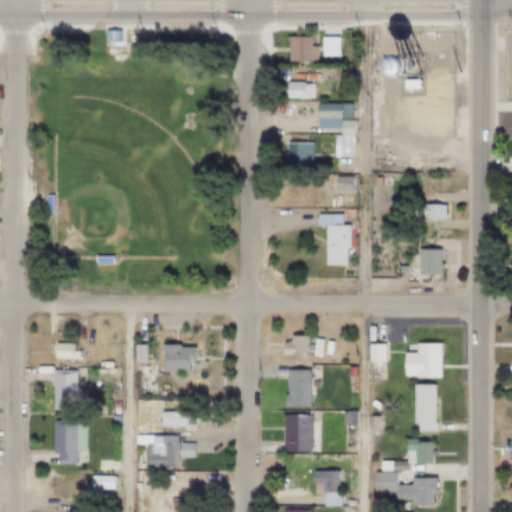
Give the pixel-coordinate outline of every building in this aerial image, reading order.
[(103,42),(103,30),(117,30),(117,42),(103,42)] [(307,61),(284,61),(284,36),(307,37),(307,46),(313,46),(313,61),(307,61)] [(317,37),(335,37),(335,56),(317,56),(317,37)] [(413,73),(416,71),(417,68),(418,65),(417,61),(415,58),(412,56),(408,54),(404,55),(401,57),(398,60),(397,65),(398,69),(401,73),(405,75),(409,75),(413,73)] [(305,82),(305,74),(314,74),(313,82),(305,82)] [(396,79),(419,80),(418,94),(395,93),(396,79)] [(167,81),(194,81),(195,127),(168,128),(167,81)] [(300,84),(310,84),(309,99),(295,99),(283,99),(283,82),(300,82),(300,84)] [(348,104),(348,119),(336,119),(336,128),(314,128),(314,103),(336,104),(348,104)] [(351,135),(337,135),(337,120),(351,121),(351,135)] [(331,158),(331,136),(350,136),(350,159),(331,158)] [(308,143),(308,166),(283,166),(283,142),(308,143)] [(332,177),(349,177),(348,192),(332,192),(332,177)] [(377,185),(377,177),(388,177),(388,185),(377,185)] [(440,206),(440,220),(412,220),(412,205),(440,206)] [(342,249),(342,266),(321,266),(321,229),(313,229),(314,214),(338,214),(338,225),(346,225),(345,249),(342,249)] [(415,274),(415,250),(437,250),(436,275),(415,274)] [(91,265),(91,257),(109,257),(109,265),(91,265)] [(72,358),(54,358),(53,358),(53,349),(54,349),(55,332),(72,332),(72,349),(78,349),(78,358),(72,358)] [(282,342),(289,342),(289,334),(306,335),(305,355),(297,355),(281,355),(282,342)] [(313,337),(321,338),(320,356),(313,356),(313,337)] [(134,343),(147,344),(146,363),(133,363),(134,343)] [(367,343),(383,344),(383,360),(367,360),(367,343)] [(403,352),(415,352),(415,343),(440,343),(439,377),(415,377),(415,375),(403,375),(403,352)] [(187,373),(175,373),(162,373),(162,344),(179,344),(179,347),(188,347),(194,347),(194,363),(188,363),(187,373)] [(52,370),(74,370),(74,409),(52,409),(52,370)] [(293,406),(282,406),(282,393),(285,394),(286,370),(308,370),(308,406),(293,406)] [(413,384),(433,384),(433,422),(435,422),(435,431),(417,431),(417,423),(413,423),(413,384)] [(369,402),(374,397),(384,405),(380,411),(369,402)] [(159,426),(159,411),(161,411),(161,402),(169,402),(169,411),(187,411),(187,426),(159,426)] [(356,410),(356,424),(342,424),(342,410),(356,410)] [(282,415),(310,415),(310,452),(282,452),(282,415)] [(378,416),(378,432),(369,432),(369,416),(378,416)] [(54,464),(54,454),(51,454),(51,420),(76,420),(76,445),(76,464),(54,464)] [(153,440),(153,452),(162,452),(162,443),(176,443),(176,470),(162,470),(162,469),(143,468),(143,452),(144,452),(144,446),(134,446),(134,435),(153,435),(153,440)] [(430,463),(407,463),(407,459),(404,459),(404,438),(415,438),(415,442),(430,442),(430,463)] [(391,460),(406,460),(406,470),(391,470),(391,460)] [(341,507),(322,507),(322,493),(312,493),(312,471),(337,471),(337,492),(341,492),(341,507)] [(394,495),(371,495),(371,471),(396,472),(396,484),(410,484),(410,477),(428,477),(435,477),(434,492),(432,492),(432,506),(410,506),(410,499),(394,499),(394,495)] [(89,475),(112,475),(112,501),(89,500),(89,475)] [(170,509),(170,498),(187,498),(187,509),(170,509)]
